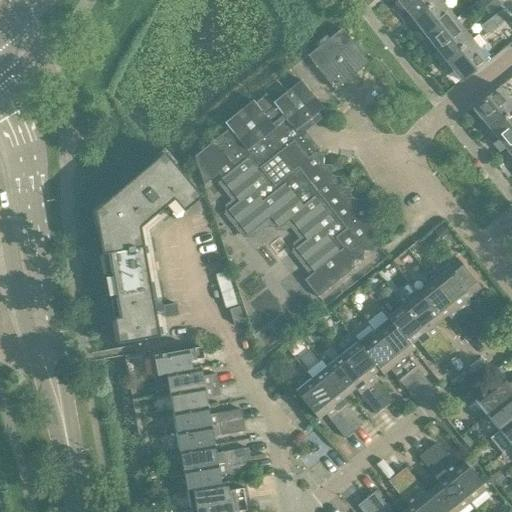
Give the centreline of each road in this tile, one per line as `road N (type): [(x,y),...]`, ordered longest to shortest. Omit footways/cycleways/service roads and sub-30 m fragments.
road 1 (tertiary): [(66,439),(24,144),(0,95)]
road 2 (residential): [(293,507),(273,420),(242,376),(185,237),(163,227)]
road 3 (residential): [(293,507),(315,501),(511,352)]
road 4 (tertiary): [(0,183),(35,364),(66,439)]
road 5 (residential): [(511,295),(401,154),(449,114)]
